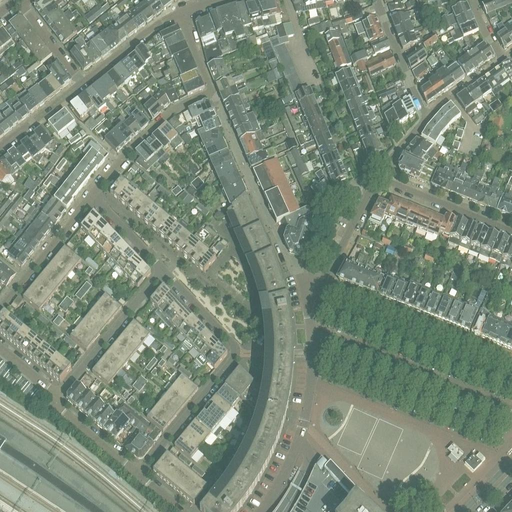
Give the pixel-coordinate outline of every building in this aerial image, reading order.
[(41,0),(36,5),(35,9),(39,15),(54,4),(57,1),(59,0),(41,0)] [(54,4),(39,15),(45,23),(59,12),(58,10),(56,8),(62,3),(66,0),(59,0),(57,1),(54,4)] [(141,0),(142,0),(144,4),(155,18),(164,11),(155,0),(141,0)] [(155,0),(164,11),(170,5),(173,3),(170,0),(155,0)] [(260,20),(265,19),(267,28),(272,27),(265,0),(253,3),(260,20)] [(276,0),(267,0),(265,0),(272,27),(277,26),(277,25),(281,24),(279,16),(280,16),(276,0)] [(292,0),(296,13),(304,11),(303,7),(301,8),(300,2),(302,2),(302,3),(305,2),(304,0),(292,0)] [(313,0),(304,0),(305,2),(302,3),(302,2),(300,2),(301,8),(303,7),(304,11),(311,9),(310,7),(315,5),(313,0)] [(316,10),(326,8),(325,4),(324,4),(323,0),(313,0),(315,5),(316,10)] [(487,15),(494,12),(511,4),(511,0),(492,0),(491,1),(486,3),(481,5),(486,15),(487,15)] [(258,29),(256,21),(260,20),(253,3),(244,5),(250,22),(251,27),(252,30),(258,29)] [(107,4),(100,9),(103,13),(109,8),(107,4)] [(139,5),(134,9),(146,25),(155,18),(144,4),(141,7),(139,5)] [(390,13),(403,10),(400,4),(395,4),(388,6),(390,13)] [(452,11),(454,15),(448,17),(448,16),(441,18),(444,25),(470,14),(467,4),(452,11)] [(246,28),(251,27),(250,22),(244,5),(235,7),(245,40),(248,48),(257,45),(255,37),(254,37),(253,34),(249,36),(246,28)] [(98,6),(90,13),(96,20),(104,13),(103,13),(100,9),(98,6)] [(437,6),(423,10),(424,16),(442,12),(441,6),(437,6)] [(234,8),(226,10),(233,35),(234,34),(237,43),(245,40),(242,30),(235,7),(234,8)] [(375,14),(373,7),(361,12),(361,13),(362,19),(375,14)] [(131,15),(126,18),(137,32),(144,27),(146,25),(134,9),(129,13),(131,15)] [(59,12),(45,23),(51,31),(65,19),(71,15),(72,14),(69,10),(62,16),(61,14),(59,12)] [(239,51),(237,43),(234,34),(233,35),(226,10),(217,13),(223,31),(226,40),(231,54),(239,51)] [(497,17),(494,12),(487,15),(490,21),(497,17)] [(90,13),(84,18),(89,25),(96,20),(90,13)] [(215,34),(219,32),(222,38),(220,39),(220,41),(218,42),(218,43),(223,57),(231,54),(226,40),(223,31),(217,13),(216,13),(210,16),(209,16),(215,34)] [(351,17),(353,23),(353,22),(362,19),(361,13),(351,17)] [(408,18),(410,18),(409,13),(406,14),(392,19),(392,20),(395,29),(410,24),(408,18)] [(121,20),(116,23),(117,25),(118,24),(118,25),(117,26),(127,39),(137,32),(126,18),(123,14),(119,17),(121,20)] [(474,23),(470,14),(444,25),(447,31),(453,29),(452,27),(453,26),(455,31),(474,23)] [(65,19),(51,31),(57,38),(71,27),(68,23),(74,18),(71,15),(65,19)] [(105,15),(99,20),(102,24),(108,19),(105,15)] [(199,21),(196,24),(201,40),(215,34),(209,16),(199,21)] [(351,17),(344,19),(345,25),(347,25),(353,23),(351,17)] [(362,23),(364,31),(360,32),(361,36),(362,36),(381,29),(377,18),(362,23)] [(10,26),(6,29),(11,37),(12,36),(12,37),(27,25),(23,20),(18,19),(9,26),(10,26)] [(344,19),(331,23),(333,30),(339,28),(345,25),(344,19)] [(331,22),(320,26),(320,29),(326,28),(327,32),(328,32),(333,30),(331,23),(331,22)] [(462,39),(466,37),(470,35),(478,32),(474,23),(455,31),(457,35),(452,38),(452,39),(447,41),(446,42),(447,45),(462,39)] [(275,28),(276,32),(278,37),(279,40),(287,38),(294,36),(291,24),(281,26),(281,27),(275,28)] [(395,29),(399,39),(413,34),(417,32),(417,30),(413,32),(410,24),(395,29)] [(501,34),(497,37),(504,50),(511,43),(511,42),(501,24),(497,27),(501,34)] [(501,24),(511,42),(511,26),(510,28),(508,24),(503,27),(501,24)] [(18,37),(22,42),(33,33),(27,25),(12,37),(14,40),(18,37)] [(111,25),(106,29),(118,46),(127,39),(117,26),(116,27),(114,29),(111,25)] [(347,25),(345,25),(339,28),(341,35),(342,35),(342,36),(347,34),(345,28),(347,27),(347,25)] [(313,37),(327,32),(326,28),(320,29),(320,26),(310,29),(313,37)] [(71,27),(57,38),(63,46),(77,35),(82,32),(81,31),(80,29),(78,27),(74,31),(71,27)] [(95,28),(91,31),(95,36),(97,35),(110,52),(118,46),(106,29),(105,28),(99,33),(95,28)] [(174,28),(159,35),(163,43),(164,43),(164,42),(180,35),(177,29),(174,28)] [(325,37),(331,53),(345,48),(340,35),(341,35),(339,28),(333,30),(328,32),(329,35),(325,37)] [(370,44),(385,39),(381,29),(362,36),(361,36),(358,37),(360,42),(363,41),(368,39),(370,44)] [(14,46),(3,31),(0,32),(0,43),(6,52),(14,46)] [(28,50),(34,58),(45,49),(33,33),(22,42),(18,45),(24,53),(28,50)] [(416,40),(413,34),(399,39),(403,49),(417,44),(422,41),(421,39),(416,40)] [(95,36),(89,41),(90,43),(102,58),(109,53),(110,52),(97,35),(95,36)] [(149,43),(144,48),(149,55),(152,53),(154,51),(155,50),(159,47),(165,45),(164,43),(163,43),(159,35),(153,40),(149,43)] [(165,45),(159,47),(155,50),(156,52),(161,50),(163,53),(184,44),(180,35),(164,42),(164,43),(165,45)] [(438,41),(436,39),(433,35),(428,38),(429,39),(421,44),(425,50),(433,45),(438,41)] [(78,36),(72,41),(72,42),(74,45),(75,44),(78,49),(92,66),(96,63),(102,58),(90,43),(85,46),(80,40),(78,37),(78,36)] [(289,43),(288,39),(287,38),(279,40),(278,37),(272,40),(269,41),(272,50),(284,45),(289,43)] [(259,41),(261,46),(269,43),(267,38),(259,41)] [(348,52),(353,50),(349,40),(344,42),(348,52)] [(367,59),(390,50),(386,40),(371,46),(373,50),(365,53),(350,59),(353,66),(364,62),(366,61),(367,60),(367,59)] [(206,64),(223,57),(218,43),(207,47),(206,43),(202,45),(204,52),(206,64)] [(188,53),(184,44),(163,53),(161,54),(163,58),(170,55),(172,60),(188,53)] [(269,64),(277,62),(270,44),(262,47),(268,65),(269,64)] [(485,44),(476,51),(485,63),(494,57),(485,44)] [(272,50),(275,56),(287,51),(284,45),(272,50)] [(476,70),(485,63),(476,51),(472,45),(463,51),(476,70)] [(146,68),(148,70),(155,67),(150,60),(148,58),(150,57),(149,55),(144,48),(135,54),(146,68)] [(351,65),(345,48),(331,53),(337,70),(351,65)] [(52,57),(45,49),(34,58),(38,63),(26,72),(28,75),(31,73),(52,57)] [(78,49),(70,55),(82,71),(86,71),(92,66),(78,49)] [(411,70),(427,58),(420,49),(406,59),(411,70)] [(463,60),(458,64),(467,76),(476,70),(463,51),(462,50),(458,52),(463,60)] [(289,56),(287,51),(275,56),(277,61),(289,56)] [(395,66),(390,52),(367,63),(366,61),(364,62),(368,72),(370,77),(395,66)] [(165,79),(157,83),(160,87),(171,83),(182,78),(197,72),(188,53),(173,59),(174,61),(166,65),(168,71),(167,71),(167,73),(163,74),(165,79)] [(142,71),(145,68),(146,68),(135,54),(128,61),(139,74),(144,81),(148,78),(142,71)] [(291,61),(289,56),(277,61),(279,66),(291,61)] [(433,57),(427,61),(431,68),(438,63),(433,57)] [(223,60),(207,66),(214,84),(230,77),(223,60)] [(455,66),(451,69),(449,66),(444,60),(440,62),(443,67),(455,85),(464,78),(455,66)] [(128,61),(120,67),(131,80),(132,80),(139,74),(128,61)] [(293,66),(291,61),(279,66),(280,69),(281,71),(293,66)] [(511,65),(509,61),(504,65),(500,68),(508,80),(511,84),(511,65)] [(22,68),(21,67),(20,67),(18,64),(16,62),(12,65),(14,67),(12,68),(16,73),(22,68)] [(269,64),(270,66),(272,71),(279,68),(277,62),(269,64)] [(364,62),(353,66),(354,68),(357,67),(360,75),(368,72),(364,62)] [(425,63),(419,67),(422,74),(429,69),(425,63)] [(52,69),(54,72),(55,75),(52,77),(62,90),(70,84),(70,81),(59,67),(59,68),(57,65),(52,69)] [(296,71),(293,66),(281,71),(283,76),(296,71)] [(120,67),(113,73),(124,86),(131,80),(120,67)] [(412,72),(415,79),(422,74),(419,67),(412,72)] [(437,77),(436,77),(446,91),(455,85),(443,67),(438,70),(440,72),(436,75),(437,77)] [(16,74),(16,73),(12,68),(6,73),(10,78),(16,74)] [(22,68),(16,73),(16,74),(19,79),(26,73),(22,68)] [(500,68),(491,74),(500,86),(508,80),(500,68)] [(283,76),(281,71),(280,69),(266,75),(267,79),(274,76),(276,81),(284,78),(283,76)] [(352,70),(339,76),(336,77),(339,86),(356,80),(352,70)] [(426,81),(435,74),(433,70),(423,77),(426,81)] [(285,79),(284,79),(285,82),(298,76),(296,71),(283,76),(284,78),(285,79)] [(200,80),(197,72),(182,78),(171,83),(173,87),(182,84),(183,88),(200,80)] [(5,82),(10,78),(6,73),(1,77),(5,82)] [(122,93),(120,90),(125,86),(124,86),(113,73),(107,78),(126,102),(129,99),(123,93),(122,93)] [(23,77),(27,82),(21,87),(25,92),(25,91),(39,108),(48,101),(38,88),(37,88),(32,81),(31,80),(26,74),(23,77)] [(491,74),(482,80),(491,92),(500,86),(491,74)] [(300,81),(298,76),(285,82),(287,87),(300,81)] [(52,77),(45,83),(55,95),(62,90),(52,77)] [(231,79),(215,86),(219,95),(235,88),(233,85),(243,81),(242,77),(231,80),(231,79)] [(429,85),(436,98),(446,91),(436,77),(428,83),(429,85)] [(107,78),(99,84),(110,98),(114,95),(117,98),(116,98),(122,104),(126,102),(107,78)] [(150,88),(156,82),(153,78),(146,84),(150,88)] [(279,81),(282,89),(288,87),(287,87),(285,82),(284,79),(279,81)] [(11,80),(7,83),(6,84),(9,88),(14,84),(11,80)] [(187,96),(204,89),(200,80),(183,88),(187,96)] [(339,86),(343,96),(359,89),(356,80),(339,86)] [(482,80),(474,87),(482,99),(491,92),(482,80)] [(302,87),(300,81),(287,87),(288,87),(290,92),(302,87)] [(385,89),(385,90),(386,92),(394,88),(391,81),(383,84),(385,89)] [(415,113),(409,97),(402,82),(393,86),(394,88),(397,94),(396,94),(397,97),(400,103),(407,119),(415,113)] [(45,83),(38,88),(48,101),(55,95),(45,83)] [(172,104),(178,101),(172,88),(173,87),(171,83),(160,87),(172,104)] [(0,89),(3,93),(9,88),(6,84),(0,88),(0,89)] [(110,103),(107,100),(109,98),(110,98),(99,84),(91,89),(103,103),(106,107),(111,112),(110,112),(112,114),(116,112),(109,104),(110,103)] [(429,85),(421,91),(427,105),(436,98),(429,85)] [(136,95),(140,92),(136,86),(131,89),(134,92),(136,95)] [(282,89),(285,99),(291,96),(290,92),(288,87),(282,89)] [(304,91),(302,87),(290,92),(291,96),(304,91)] [(474,87),(465,93),(474,105),(482,99),(474,87)] [(247,89),(237,93),(235,88),(219,95),(223,103),(238,97),(239,99),(244,96),(244,95),(248,93),(247,89)] [(388,97),(396,94),(397,94),(394,88),(386,92),(386,95),(387,95),(388,97)] [(99,112),(106,107),(103,103),(91,89),(85,95),(95,108),(98,112),(99,112)] [(151,93),(148,89),(144,92),(162,112),(170,105),(162,93),(156,99),(151,93)] [(343,96),(347,105),(366,97),(363,98),(359,89),(343,96)] [(310,90),(305,92),(304,91),(291,96),(285,99),(281,100),(284,106),(292,102),(297,100),(299,104),(313,98),(310,90)] [(385,90),(376,93),(378,98),(386,95),(386,92),(385,90)] [(29,115),(39,108),(25,91),(25,92),(21,95),(21,96),(17,99),(29,115)] [(145,101),(149,106),(144,109),(153,121),(162,112),(144,92),(140,96),(142,98),(140,99),(143,103),(145,101)] [(474,113),(470,108),(474,105),(465,93),(456,99),(465,111),(466,111),(471,118),(475,115),(476,114),(475,112),(474,113)] [(95,114),(98,112),(95,108),(85,95),(77,101),(87,113),(92,118),(96,115),(95,114)] [(223,103),(227,114),(243,107),(248,105),(244,96),(239,99),(238,97),(223,103)] [(347,105),(350,114),(365,109),(363,104),(368,102),(366,97),(347,105)] [(15,98),(7,105),(20,122),(29,115),(17,99),(15,98)] [(317,107),(313,98),(299,104),(296,106),(298,110),(301,109),(303,114),(317,107)] [(497,111),(502,107),(498,100),(488,107),(492,112),(493,113),(497,111)] [(70,106),(80,119),(87,113),(77,101),(70,106)] [(274,104),(278,114),(282,112),(278,102),(274,104)] [(194,108),(187,111),(192,121),(194,120),(199,118),(214,112),(213,111),(210,104),(206,103),(194,108)] [(381,110),(383,115),(390,131),(399,124),(392,109),(390,103),(386,106),(381,110)] [(400,103),(392,109),(399,124),(407,119),(400,103)] [(489,115),(492,112),(488,107),(486,103),(482,105),(489,115)] [(450,104),(447,107),(442,111),(452,123),(460,117),(450,104)] [(5,115),(2,117),(11,130),(20,122),(7,105),(6,105),(7,105),(1,110),(5,115)] [(227,114),(232,123),(247,116),(251,114),(249,109),(250,109),(248,105),(243,107),(227,114)] [(321,117),(317,107),(303,114),(305,118),(302,119),(304,124),(321,117)] [(124,112),(130,119),(141,132),(149,125),(138,112),(134,116),(128,108),(124,112)] [(293,117),(289,109),(289,108),(284,110),(289,119),(293,117)] [(350,114),(354,124),(372,117),(374,115),(372,112),(367,114),(365,109),(350,114)] [(65,111),(56,117),(66,130),(74,123),(65,111)] [(446,130),(452,123),(442,111),(434,119),(446,130)] [(192,126),(196,124),(198,129),(197,130),(203,127),(218,121),(214,112),(199,118),(194,120),(192,121),(192,122),(190,122),(192,126)] [(0,133),(2,137),(11,130),(2,117),(0,114),(0,133)] [(251,114),(247,116),(232,123),(235,132),(251,126),(250,125),(256,123),(257,123),(253,114),(251,114)] [(480,114),(472,119),(476,125),(484,120),(480,114)] [(354,124),(358,133),(372,127),(370,122),(376,119),(374,115),(372,117),(354,124)] [(102,116),(95,122),(94,122),(97,126),(105,120),(102,116)] [(66,130),(56,117),(48,124),(57,135),(58,136),(66,130)] [(130,119),(126,122),(121,117),(117,120),(119,122),(134,138),(141,132),(130,119)] [(168,123),(175,130),(178,128),(179,127),(178,127),(180,126),(181,125),(175,117),(173,118),(168,123)] [(297,127),(293,117),(289,119),(293,129),(297,127)] [(325,126),(321,117),(304,124),(306,128),(309,127),(311,132),(325,126)] [(485,125),(482,132),(500,138),(502,132),(500,131),(503,122),(493,118),(490,127),(485,125)] [(91,119),(85,125),(91,131),(97,126),(94,122),(95,122),(91,119)] [(440,136),(446,130),(434,119),(427,128),(440,136)] [(197,130),(200,138),(217,131),(218,131),(221,129),(218,121),(203,127),(197,130)] [(279,135),(286,132),(290,130),(286,121),(282,122),(284,126),(277,129),(279,135)] [(119,129),(117,131),(128,144),(134,138),(119,122),(116,125),(119,129)] [(256,123),(250,125),(251,126),(235,132),(239,142),(255,135),(261,132),(254,135),(252,130),(258,128),(256,123)] [(109,138),(105,141),(117,154),(122,148),(111,136),(104,127),(104,128),(101,125),(95,131),(98,134),(102,131),(109,138)] [(177,137),(166,125),(158,132),(168,143),(169,145),(170,144),(175,150),(179,155),(186,149),(182,144),(177,137)] [(329,135),(325,126),(311,132),(312,136),(309,138),(311,143),(329,135)] [(179,127),(178,128),(175,130),(175,131),(179,136),(183,132),(179,127)] [(301,137),(297,127),(293,129),(297,139),(301,137)] [(358,133),(362,142),(376,137),(383,134),(381,129),(376,131),(376,130),(374,131),(372,127),(358,133)] [(427,128),(421,137),(435,145),(440,136),(427,128)] [(55,137),(50,141),(41,129),(34,135),(45,150),(45,151),(51,154),(53,155),(60,159),(66,150),(55,137)] [(286,132),(290,141),(294,140),(290,130),(286,132)] [(117,131),(111,136),(122,148),(128,144),(117,131)] [(200,138),(205,148),(222,141),(218,131),(217,131),(200,138)] [(158,132),(151,139),(163,152),(163,151),(164,150),(163,150),(169,145),(168,143),(158,132)] [(243,151),(258,144),(265,141),(261,132),(255,135),(239,142),(243,151)] [(192,142),(186,134),(181,138),(187,146),(192,142)] [(34,135),(27,141),(39,155),(45,151),(45,150),(34,135)] [(312,143),(305,146),(304,146),(306,150),(316,146),(318,151),(333,144),(329,135),(311,143),(312,143)] [(382,153),(377,141),(376,137),(362,142),(368,158),(382,153)] [(151,139),(144,145),(159,161),(166,155),(163,151),(163,152),(151,139)] [(416,140),(416,141),(409,148),(426,156),(426,155),(429,159),(431,160),(433,159),(439,161),(441,156),(437,154),(432,149),(433,148),(416,140)] [(27,141),(20,146),(31,159),(32,160),(38,165),(43,158),(39,155),(27,141)] [(209,159),(227,151),(222,141),(205,148),(209,159)] [(243,151),(247,160),(263,154),(258,144),(243,151)] [(318,151),(321,155),(319,156),(321,161),(337,154),(333,144),(318,151)] [(135,153),(140,158),(147,165),(145,167),(148,171),(159,161),(144,145),(135,153)] [(20,146),(14,151),(24,164),(26,165),(24,164),(31,159),(20,146)] [(423,165),(429,159),(426,155),(426,156),(409,148),(403,156),(404,157),(423,165)] [(266,161),(276,157),(272,149),(263,154),(247,160),(251,169),(256,167),(267,162),(266,161)] [(294,161),(300,158),(296,150),(290,153),(294,161)] [(14,151),(8,155),(19,170),(19,171),(26,166),(26,165),(24,164),(14,151)] [(105,161),(103,160),(92,151),(85,159),(98,169),(105,161)] [(228,153),(210,161),(215,171),(232,164),(228,153)] [(296,165),(294,161),(290,153),(286,155),(291,167),(296,165)] [(324,164),(326,169),(341,163),(337,154),(321,161),(322,165),(324,164)] [(8,155),(0,161),(0,164),(10,177),(19,170),(8,155)] [(51,164),(50,164),(54,167),(54,166),(60,159),(53,155),(49,162),(51,164)] [(300,158),(294,161),(296,165),(297,168),(307,163),(304,157),(301,158),(300,158)] [(429,185),(434,171),(431,169),(424,166),(423,165),(404,157),(398,167),(400,173),(418,181),(429,185)] [(91,176),(95,171),(97,169),(98,170),(98,169),(85,159),(79,167),(91,176)] [(63,160),(59,166),(62,169),(67,162),(63,160)] [(262,188),(264,197),(288,187),(276,161),(256,171),(253,172),(258,180),(261,181),(263,185),(262,188)] [(297,168),(301,177),(309,173),(305,165),(307,164),(307,163),(297,168)] [(326,169),(332,183),(347,177),(341,163),(326,169)] [(0,164),(0,182),(0,183),(1,182),(6,187),(14,181),(13,180),(10,177),(0,164)] [(195,176),(200,172),(202,170),(197,164),(189,169),(195,176)] [(215,171),(219,181),(237,174),(232,164),(215,171)] [(450,194),(461,166),(457,164),(455,169),(454,170),(450,168),(449,168),(440,190),(450,194)] [(438,170),(431,186),(440,190),(449,168),(450,168),(450,167),(446,165),(443,173),(438,170)] [(450,194),(460,198),(467,178),(468,176),(464,174),(465,173),(463,172),(466,166),(462,165),(461,166),(450,194)] [(79,167),(77,169),(73,175),(85,184),(91,176),(79,167)] [(308,190),(301,177),(297,168),(292,171),(303,193),(308,190)] [(321,203),(332,194),(325,179),(321,171),(315,175),(320,182),(311,189),(321,203)] [(460,198),(469,201),(480,172),(477,171),(474,177),(473,180),(467,178),(460,198)] [(469,201),(478,205),(486,185),(481,183),(482,180),(484,174),(480,172),(469,201)] [(146,183),(150,178),(145,174),(141,178),(146,183)] [(219,181),(224,192),(241,184),(237,174),(219,181)] [(78,192),(83,186),(85,184),(73,175),(67,183),(78,192)] [(132,183),(124,176),(110,193),(118,200),(130,186),(132,183)] [(150,178),(146,183),(151,187),(155,183),(150,178)] [(196,180),(191,184),(190,185),(196,192),(202,187),(204,184),(198,178),(196,180)] [(481,206),(488,209),(499,180),(495,179),(491,188),(486,185),(478,205),(481,206)] [(511,202),(511,199),(508,198),(511,188),(511,185),(511,179),(510,179),(504,193),(503,197),(497,213),(499,213),(499,214),(507,217),(511,202)] [(490,210),(497,213),(503,197),(504,193),(499,191),(503,182),(499,180),(488,209),(490,210)] [(67,183),(66,184),(60,191),(73,201),(72,200),(78,192),(67,183)] [(246,194),(241,184),(224,192),(228,201),(246,194)] [(138,193),(130,186),(118,200),(126,207),(138,193)] [(162,196),(165,191),(160,187),(157,191),(162,196)] [(175,197),(182,192),(178,187),(171,193),(175,197)] [(196,192),(191,187),(187,191),(193,196),(196,192)] [(273,214),(276,224),(281,222),(300,214),(300,213),(288,187),(264,197),(270,206),(273,207),(274,211),(273,214)] [(207,195),(203,192),(201,189),(195,196),(201,201),(207,195)] [(308,191),(308,190),(303,193),(308,202),(313,200),(309,190),(308,191)] [(30,200),(34,195),(34,194),(32,193),(29,191),(23,199),(27,203),(30,200)] [(60,191),(54,200),(66,210),(73,201),(60,191)] [(165,191),(162,196),(167,200),(170,196),(165,191)] [(145,200),(138,193),(126,207),(134,213),(145,200)] [(185,200),(188,196),(185,193),(178,199),(182,203),(185,199),(185,200)] [(228,201),(231,208),(232,209),(227,213),(228,215),(232,214),(253,263),(258,277),(263,290),(266,304),(269,318),(270,329),(272,344),(272,347),(272,353),(272,361),(271,376),(269,390),(268,398),(253,383),(239,368),(224,385),(240,399),(256,412),(255,415),(251,428),(246,441),(240,454),(233,466),(226,478),(218,489),(211,497),(198,511),(237,511),(241,507),(250,495),(259,481),(266,468),(273,453),(279,439),(284,424),(285,416),(287,408),(290,393),(292,377),(293,362),(293,353),(293,348),(293,344),(292,330),(290,315),(287,299),(283,284),(278,270),(272,254),(246,194),(228,201)] [(13,203),(13,204),(18,208),(23,201),(18,196),(14,201),(13,203)] [(188,196),(185,200),(190,204),(193,200),(188,196)] [(42,204),(47,208),(60,218),(66,211),(53,201),(47,197),(42,204)] [(6,200),(2,205),(1,206),(6,209),(11,203),(6,200)] [(134,213),(142,220),(153,206),(145,200),(134,213)] [(385,216),(396,220),(402,204),(391,200),(389,206),(385,216)] [(380,227),(382,222),(385,216),(389,206),(379,202),(371,217),(368,223),(380,227)] [(12,215),(18,208),(13,204),(7,211),(12,215)] [(396,220),(406,225),(413,208),(402,204),(396,220)] [(201,213),(204,209),(199,205),(196,209),(201,213)] [(161,213),(157,210),(153,206),(142,220),(149,226),(161,213)] [(38,207),(36,210),(35,210),(54,225),(60,218),(47,208),(44,212),(38,207)] [(406,225),(417,229),(423,213),(413,208),(406,225)] [(204,209),(201,213),(206,217),(209,213),(204,209)] [(308,232),(314,216),(309,209),(300,213),(300,214),(308,232)] [(49,232),(54,225),(35,210),(30,217),(31,218),(49,232)] [(7,221),(12,215),(7,211),(2,217),(7,221)] [(218,212),(214,218),(217,220),(224,217),(218,212)] [(80,229),(88,237),(101,221),(94,213),(80,229)] [(149,226),(157,233),(169,219),(161,213),(149,226)] [(417,229),(428,233),(434,217),(423,213),(417,229)] [(301,254),(308,232),(300,214),(281,222),(286,234),(284,241),(290,254),(297,256),(301,254)] [(438,237),(439,233),(444,221),(434,217),(428,233),(438,237)] [(446,217),(444,221),(439,233),(450,238),(457,222),(446,217)] [(43,239),(49,232),(31,218),(25,224),(27,226),(26,226),(43,239)] [(157,233),(165,239),(176,226),(169,219),(157,233)] [(88,237),(95,244),(108,229),(101,221),(88,237)] [(450,238),(456,240),(454,246),(458,248),(468,226),(457,222),(450,238)] [(38,246),(43,239),(26,226),(22,231),(21,230),(20,231),(38,246)] [(184,232),(176,226),(165,239),(173,246),(184,232)] [(478,230),(468,226),(458,248),(468,252),(478,230)] [(204,231),(209,235),(212,231),(207,227),(204,231)] [(95,244),(102,252),(115,236),(108,229),(95,244)] [(488,234),(478,230),(468,252),(479,256),(488,234)] [(33,253),(38,246),(20,231),(15,238),(33,253)] [(217,235),(212,231),(209,235),(214,239),(217,235)] [(192,239),(184,232),(173,246),(181,253),(192,239)] [(498,238),(488,234),(479,256),(489,260),(498,238)] [(102,252),(109,259),(122,243),(115,236),(102,252)] [(27,260),(33,253),(15,238),(14,237),(13,239),(16,242),(12,246),(12,247),(15,249),(16,248),(19,251),(19,252),(27,260)] [(325,243),(330,246),(333,240),(328,237),(325,243)] [(359,238),(356,244),(363,247),(366,241),(359,238)] [(509,243),(498,238),(489,260),(500,264),(509,243)] [(181,253),(188,259),(200,246),(192,239),(181,253)] [(220,244),(225,248),(228,244),(223,240),(220,244)] [(13,265),(14,263),(21,268),(27,260),(19,252),(19,251),(16,248),(15,249),(12,247),(12,246),(8,243),(4,248),(10,252),(7,256),(8,257),(8,258),(9,258),(7,260),(13,265)] [(109,259),(106,263),(113,270),(129,251),(122,243),(109,259)] [(511,243),(509,243),(500,264),(500,265),(500,266),(504,267),(505,267),(510,269),(511,265),(511,264),(511,243)] [(188,259),(196,266),(208,252),(200,246),(188,259)] [(385,253),(393,257),(396,251),(388,247),(387,249),(386,248),(384,252),(386,252),(385,253)] [(65,248),(58,257),(74,270),(81,261),(65,248)] [(120,278),(123,274),(136,258),(129,251),(113,270),(120,278)] [(204,273),(216,259),(208,252),(196,266),(204,273)] [(348,285),(357,288),(363,273),(364,273),(366,266),(369,259),(360,255),(357,262),(348,285)] [(58,257),(51,265),(67,278),(74,270),(58,257)] [(123,274),(130,281),(143,266),(136,258),(123,274)] [(349,267),(345,265),(338,278),(339,281),(348,285),(357,262),(352,260),(349,267)] [(51,265),(44,273),(60,287),(67,278),(51,265)] [(130,281),(137,289),(150,273),(143,266),(130,281)] [(357,288),(367,292),(376,270),(366,266),(364,273),(363,273),(357,288)] [(457,274),(459,269),(451,266),(449,271),(457,274)] [(0,277),(0,282),(6,287),(15,275),(7,269),(0,277)] [(377,296),(383,280),(385,274),(376,270),(367,292),(377,296)] [(44,273),(37,282),(53,295),(60,287),(44,273)] [(385,279),(378,297),(389,301),(399,280),(387,275),(385,279)] [(401,306),(401,305),(409,287),(410,283),(409,284),(399,280),(389,301),(401,306)] [(37,282),(30,290),(46,303),(53,295),(37,282)] [(86,283),(81,290),(83,292),(89,285),(86,283)] [(401,305),(412,310),(421,287),(410,283),(409,287),(401,305)] [(86,294),(92,287),(89,285),(83,292),(86,294)] [(150,302),(157,310),(170,295),(163,287),(150,302)] [(412,310),(423,314),(432,292),(421,287),(412,310)] [(30,290),(23,299),(39,312),(46,303),(30,290)] [(75,297),(78,299),(83,292),(81,290),(75,297)] [(78,299),(80,301),(86,294),(83,292),(78,299)] [(423,315),(434,319),(444,296),(432,292),(423,314),(423,315)] [(498,297),(499,297),(508,301),(511,297),(501,292),(498,297)] [(105,295),(98,304),(114,317),(121,308),(105,295)] [(177,302),(170,295),(157,310),(158,311),(154,314),(161,321),(177,302)] [(445,324),(445,323),(455,300),(444,296),(434,319),(445,324)] [(18,298),(13,303),(18,307),(22,302),(21,301),(18,298)] [(445,323),(456,328),(466,305),(455,300),(445,323)] [(184,310),(177,302),(161,321),(169,329),(184,310)] [(98,304),(91,312),(107,325),(114,317),(98,304)] [(466,305),(456,328),(469,333),(477,313),(479,310),(476,309),(466,305)] [(32,309),(29,312),(34,317),(37,313),(32,309)] [(191,317),(184,310),(169,329),(172,326),(178,333),(191,317)] [(477,319),(471,334),(481,338),(490,317),(485,315),(485,313),(480,311),(477,319)] [(91,312),(84,320),(100,334),(107,325),(91,312)] [(0,319),(0,333),(11,320),(4,314),(0,319)] [(178,333),(185,340),(198,325),(191,317),(178,333)] [(481,338),(493,343),(501,322),(490,317),(481,338)] [(0,333),(7,339),(18,325),(11,320),(0,333)] [(45,320),(42,323),(47,328),(50,324),(45,320)] [(84,320),(77,329),(93,342),(100,334),(84,320)] [(133,322),(126,330),(143,344),(150,335),(133,322)] [(493,343),(504,348),(511,327),(511,326),(501,322),(493,343)] [(7,339),(13,344),(24,331),(18,325),(7,339)] [(185,340),(192,348),(206,332),(198,325),(185,340)] [(70,337),(86,351),(93,342),(77,329),(70,337)] [(58,330),(55,334),(60,339),(63,335),(58,330)] [(126,330),(120,338),(136,352),(143,344),(126,330)] [(154,330),(151,334),(156,338),(159,335),(154,330)] [(13,344),(20,350),(31,336),(24,331),(13,344)] [(192,348),(199,355),(195,360),(196,360),(202,352),(213,340),(206,332),(192,348)] [(38,341),(31,336),(20,350),(26,355),(38,341)] [(120,338),(113,346),(129,360),(136,352),(120,338)] [(202,367),(206,363),(220,347),(213,340),(202,352),(196,360),(202,367)] [(26,355),(33,360),(44,347),(38,341),(26,355)] [(71,341),(68,345),(74,349),(76,346),(71,341)] [(170,343),(167,347),(172,351),(175,348),(170,343)] [(74,349),(82,356),(84,352),(77,346),(74,349)] [(113,346),(106,355),(122,369),(129,360),(113,346)] [(33,360),(39,366),(51,352),(44,347),(33,360)] [(163,355),(167,350),(163,347),(159,352),(163,355)] [(206,363),(214,370),(227,355),(220,347),(206,363)] [(39,366),(46,371),(57,358),(51,352),(39,366)] [(106,355),(99,364),(115,377),(122,369),(106,355)] [(64,363),(57,358),(46,371),(53,377),(64,363)] [(71,369),(64,363),(53,377),(59,382),(71,369)] [(99,364),(91,372),(107,386),(115,377),(99,364)] [(181,377),(174,385),(190,399),(197,390),(181,377)] [(199,388),(203,383),(197,378),(193,383),(199,388)] [(132,387),(136,391),(141,385),(137,382),(132,387)] [(174,385),(167,394),(183,407),(190,399),(174,385)] [(82,390),(77,386),(67,397),(68,402),(75,408),(89,391),(84,387),(82,390)] [(223,387),(215,396),(218,399),(232,410),(239,401),(225,390),(223,387)] [(75,408),(84,415),(98,398),(89,391),(75,408)] [(167,394),(160,402),(176,415),(183,407),(167,394)] [(215,396),(208,404),(225,418),(232,410),(218,399),(215,396)] [(84,415),(93,423),(107,406),(98,398),(84,415)] [(130,406),(135,401),(131,398),(127,403),(130,406)] [(160,402),(153,410),(169,424),(176,415),(160,402)] [(208,404),(201,413),(218,426),(225,418),(208,404)] [(116,441),(129,425),(135,430),(136,430),(143,421),(124,405),(122,407),(117,414),(103,431),(116,441)] [(93,423),(103,431),(117,414),(112,409),(107,406),(93,423)] [(146,419),(162,432),(169,424),(153,410),(146,419)] [(201,413),(195,421),(211,434),(218,426),(201,413)] [(136,430),(138,432),(154,444),(161,435),(156,430),(143,421),(136,430)] [(195,421),(188,429),(204,443),(211,434),(195,421)] [(119,511),(79,480),(34,447),(0,424),(0,471),(62,511),(119,511)] [(490,436),(497,439),(502,427),(494,424),(490,436)] [(188,429),(181,438),(197,451),(204,443),(188,429)] [(138,432),(125,449),(139,460),(143,459),(154,445),(154,444),(138,432)] [(215,434),(208,443),(214,448),(221,440),(215,434)] [(181,438),(174,446),(190,460),(197,451),(181,438)] [(453,444),(447,450),(458,461),(464,455),(453,444)] [(152,472),(159,478),(173,461),(166,455),(152,472)] [(473,455),(465,464),(474,472),(482,464),(473,455)] [(186,459),(183,462),(188,467),(191,464),(186,459)] [(375,511),(354,489),(330,464),(329,466),(321,459),(320,460),(319,462),(317,464),(316,465),(314,469),(313,471),(312,473),(304,470),(298,467),(296,471),(294,476),(292,480),(290,484),(288,488),(286,492),(284,496),(281,500),(279,504),(276,508),(274,511),(273,511),(375,511)] [(159,478),(166,483),(180,466),(173,461),(159,478)] [(166,483),(172,488),(186,472),(180,466),(166,483)] [(199,470),(196,473),(202,478),(205,475),(199,470)] [(172,488),(179,494),(193,477),(186,472),(172,488)] [(218,483),(222,477),(219,474),(214,480),(218,483)] [(179,494),(185,499),(200,483),(193,477),(179,494)] [(185,499),(192,505),(207,488),(200,483),(185,499)] [(0,511),(12,511),(0,503),(0,511)]
